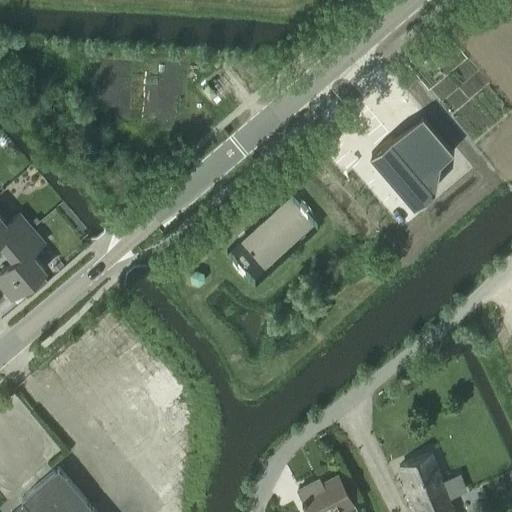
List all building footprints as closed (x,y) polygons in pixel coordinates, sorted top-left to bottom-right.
[(207,83),(201,88),(210,98),(216,93),(223,87),(215,77),(207,83)] [(392,131),(375,146),(419,196),(435,181),(425,170),(454,145),(424,110),(395,135),(392,131)] [(0,215),(0,241),(5,247),(31,226),(18,211),(5,222),(0,215)] [(14,257),(0,269),(0,281),(11,295),(21,286),(29,296),(47,280),(39,271),(44,267),(30,251),(43,240),(31,226),(5,247),(14,257)] [(455,511),(449,496),(463,491),(456,474),(443,479),(432,452),(398,465),(416,511),(455,511)] [(97,511),(58,466),(20,498),(24,502),(12,511),(97,511)] [(336,511),(353,503),(337,474),(320,482),(318,478),(298,489),(310,511),(336,511)]
